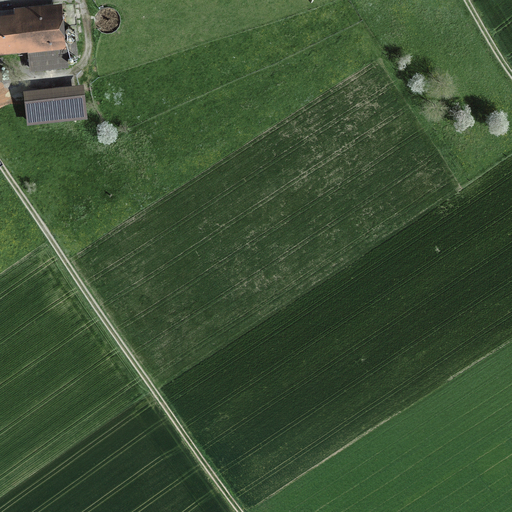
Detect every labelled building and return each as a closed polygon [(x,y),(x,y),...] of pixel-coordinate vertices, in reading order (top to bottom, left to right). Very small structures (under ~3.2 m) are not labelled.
[(65,43),(62,13),(0,18),(0,51),(18,50),(17,44),(28,43),(31,69),(66,65),(65,51),(75,50),(74,42),(65,43)] [(65,27),(64,29),(64,30),(65,32),(65,33),(66,34),(68,34),(69,34),(71,33),(72,32),(72,30),(72,29),(71,27),(70,26),(68,26),(67,26),(65,27)] [(66,36),(65,37),(65,39),(65,40),(66,41),(67,42),(68,42),(70,42),(71,41),(72,40),(73,39),(72,37),(72,36),(70,35),(69,34),(67,35),(66,36)] [(67,57),(66,58),(66,59),(67,61),(67,62),(68,63),(70,63),(72,63),(73,62),(74,61),(74,59),(74,58),(73,57),(72,56),(70,55),(69,55),(67,57)] [(25,93),(28,124),(86,118),(83,86),(25,93)]
